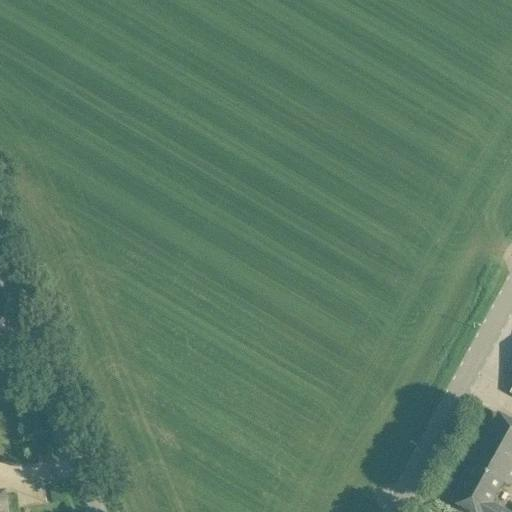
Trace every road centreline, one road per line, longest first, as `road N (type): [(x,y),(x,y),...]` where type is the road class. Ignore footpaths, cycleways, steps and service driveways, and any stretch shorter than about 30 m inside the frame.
road 1 (unclassified): [(98,511),(0,258)]
road 2 (unclassified): [(393,511),(511,294)]
